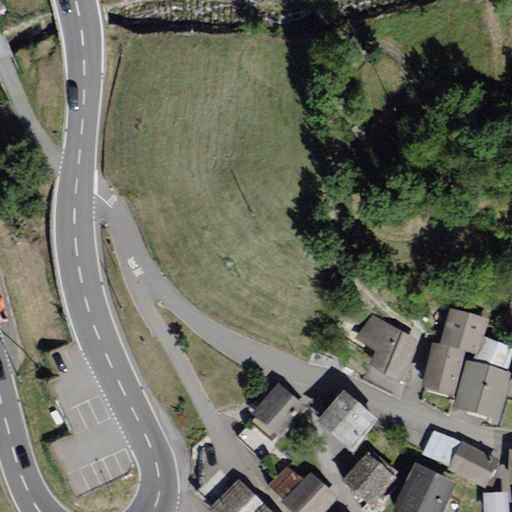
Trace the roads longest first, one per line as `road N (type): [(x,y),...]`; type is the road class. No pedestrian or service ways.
road 1 (residential): [(135,263),(200,326),(277,367),(490,444)]
road 2 (secondary): [(154,507),(156,462),(85,298),(75,239),(77,178)]
road 3 (residential): [(265,511),(146,309),(135,263)]
road 4 (secondary): [(77,178),(84,69),(75,0)]
road 5 (track): [(77,178),(38,141),(0,53)]
road 6 (secondary): [(0,396),(40,511)]
